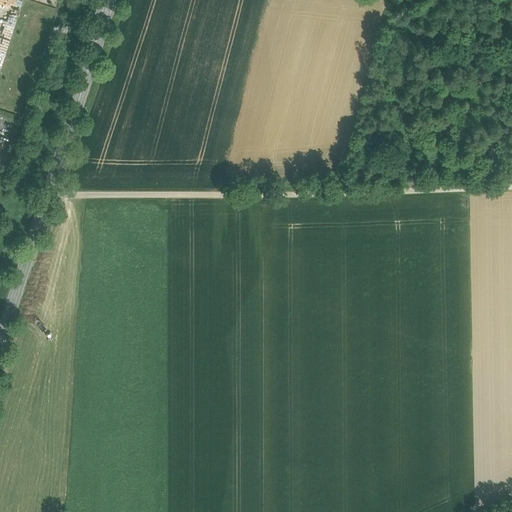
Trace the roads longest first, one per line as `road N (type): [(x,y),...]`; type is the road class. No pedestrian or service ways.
road 1 (track): [(47,195),(511,187)]
road 2 (secondary): [(0,340),(109,0)]
